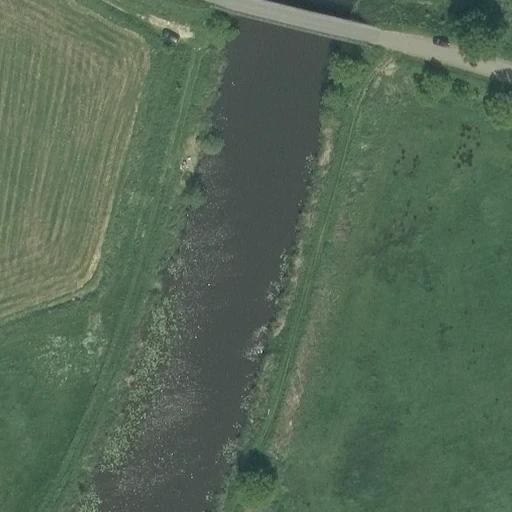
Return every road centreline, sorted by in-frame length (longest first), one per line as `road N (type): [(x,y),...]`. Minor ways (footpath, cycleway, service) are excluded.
road 1 (unclassified): [(390,42),(224,0)]
road 2 (unclassified): [(390,42),(511,81)]
